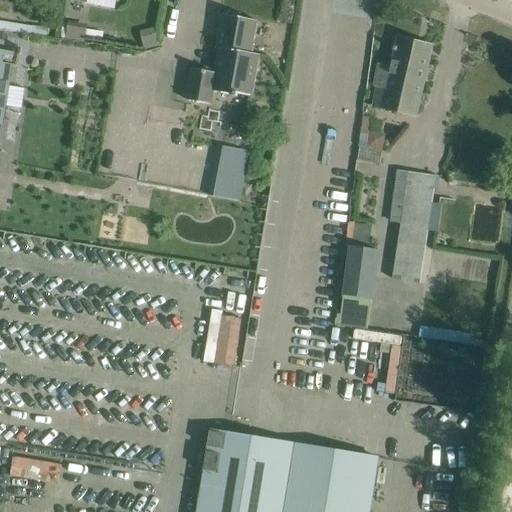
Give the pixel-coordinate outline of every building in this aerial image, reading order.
[(257,21),(223,15),(217,49),(220,50),(215,74),(192,69),(187,101),(211,105),(213,92),(232,95),(232,97),(236,97),(237,93),(252,96),(259,55),(251,54),(257,21)] [(0,28),(31,33),(32,27),(0,21),(0,28)] [(87,25),(68,22),(66,39),(85,42),(87,25)] [(374,106),(398,112),(416,116),(432,47),(398,39),(391,69),(379,66),(374,86),(378,87),(374,106)] [(0,141),(14,54),(0,51),(0,141)] [(382,150),(384,140),(380,134),(370,132),(367,147),(382,150)] [(248,152),(218,146),(208,196),(238,202),(248,152)] [(396,173),(392,202),(389,223),(401,225),(393,282),(419,286),(434,179),(396,173)] [(350,248),(368,250),(372,225),(349,221),(345,247),(350,248)] [(340,315),(337,315),(336,325),(367,329),(379,252),(368,250),(350,248),(340,315)] [(212,312),(208,363),(240,365),(244,314),(212,312)] [(423,326),(422,336),(356,329),(355,339),(394,343),(389,390),(480,399),(485,347),(473,345),(474,332),(423,326)] [(197,511),(370,511),(375,479),(379,459),(323,450),(266,441),(210,431),(207,451),(197,511)] [(419,469),(413,511),(425,511),(426,501),(430,501),(431,490),(444,491),(443,500),(451,501),(452,489),(454,490),(456,477),(434,474),(434,471),(419,469)]
